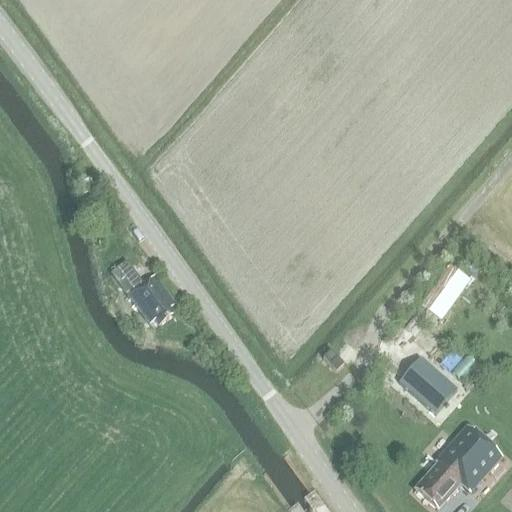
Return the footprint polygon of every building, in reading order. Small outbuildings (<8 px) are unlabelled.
[(174,319),(169,312),(174,308),(154,280),(141,290),(131,276),(132,275),(125,264),(110,275),(126,300),(147,329),(154,324),(158,331),(174,319)] [(438,314),(452,294),(461,300),(475,281),(454,266),(426,305),(438,314)] [(342,368),(330,354),(321,361),(333,375),(342,368)] [(455,393),(420,362),(398,386),(433,417),(455,393)] [(433,511),(439,511),(459,490),(469,498),(500,462),(464,431),(433,468),(436,470),(415,496),(433,511)]
